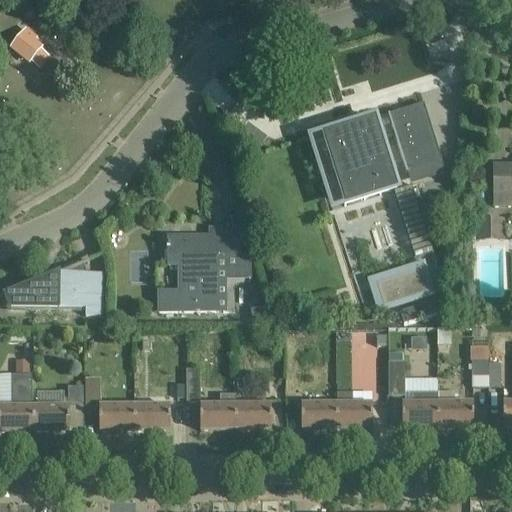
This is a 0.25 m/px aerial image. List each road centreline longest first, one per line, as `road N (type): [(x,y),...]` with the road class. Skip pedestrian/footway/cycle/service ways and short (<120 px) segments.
road 1 (residential): [(0,247),(95,199),(211,63),(411,0)]
road 2 (unknown): [(190,83),(235,123),(297,117),(442,79),(470,28)]
road 3 (residential): [(300,470),(0,477)]
road 4 (residential): [(511,467),(300,470)]
